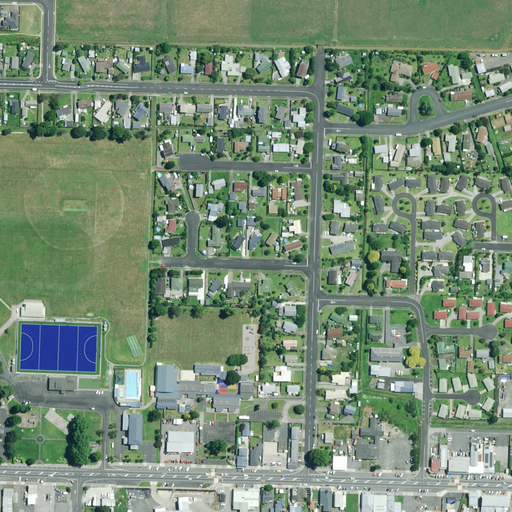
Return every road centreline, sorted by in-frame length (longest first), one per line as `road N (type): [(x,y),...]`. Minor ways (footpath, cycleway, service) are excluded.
road 1 (unclassified): [(47,85),(315,95)]
road 2 (trunk): [(308,478),(77,474)]
road 3 (unclassified): [(308,478),(313,299)]
road 4 (residential): [(192,162),(317,168)]
road 5 (residential): [(191,262),(314,266)]
